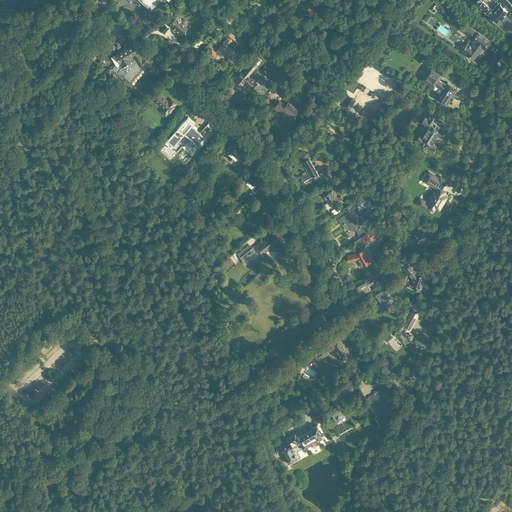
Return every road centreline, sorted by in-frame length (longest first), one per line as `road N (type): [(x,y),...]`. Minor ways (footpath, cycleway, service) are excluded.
road 1 (unclassified): [(405,398),(277,166),(122,26)]
road 2 (unclassified): [(122,26),(98,45),(66,108),(154,426)]
road 3 (unclassified): [(405,398),(511,108)]
road 4 (track): [(277,166),(394,0)]
road 5 (unknown): [(225,400),(356,308)]
road 6 (unclassified): [(154,426),(70,460),(71,511)]
road 7 (unclassified): [(466,511),(405,398)]
road 8 (unclassified): [(362,511),(405,398)]
